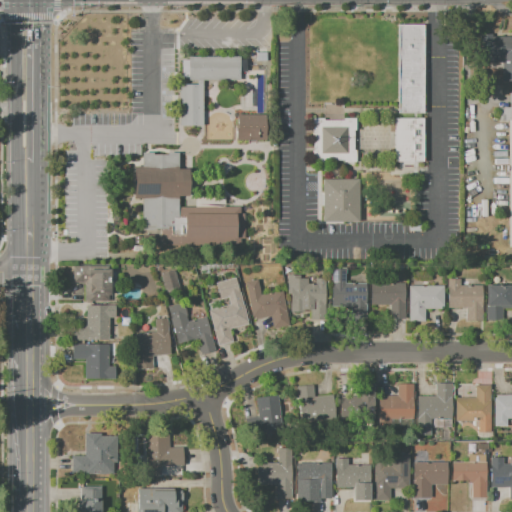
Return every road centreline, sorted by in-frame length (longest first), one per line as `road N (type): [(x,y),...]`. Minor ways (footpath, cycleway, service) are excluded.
road 1 (residential): [(511,352),(295,354),(200,396)]
road 2 (secondary): [(16,5),(16,147),(27,161)]
road 3 (residential): [(230,511),(200,396)]
